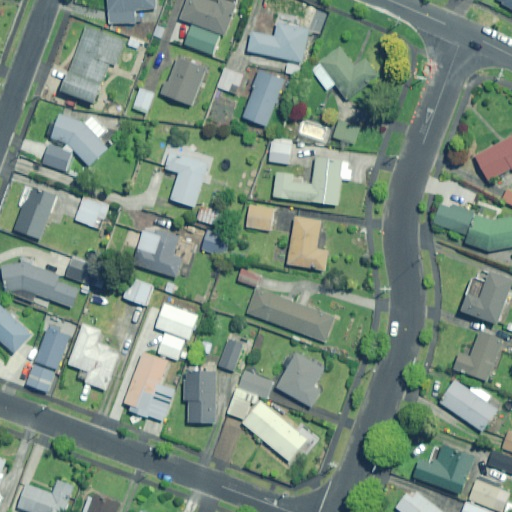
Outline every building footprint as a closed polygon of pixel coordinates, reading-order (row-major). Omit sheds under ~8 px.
[(155,11),(154,0),(107,0),(109,26),(135,24),(135,12),(155,11)] [(219,1),(217,5),(202,0),(189,0),(182,21),(193,25),(185,46),(213,56),(221,35),(225,37),(237,8),(232,6),(219,1)] [(249,52),(287,61),(284,74),(299,77),(303,54),(308,31),(275,24),(278,10),(259,6),(249,52)] [(166,30),(157,26),(153,38),(162,41),(166,30)] [(126,43),(86,28),(62,92),(95,105),(110,65),(116,68),(126,43)] [(182,49),(187,37),(177,33),(173,45),(182,49)] [(355,68),(339,48),(311,71),(327,92),(335,86),(348,101),(378,76),(365,60),(355,68)] [(207,71),(178,59),(163,95),(192,107),(207,71)] [(243,77),(224,70),(217,89),(236,96),(243,77)] [(284,82),(262,73),(244,119),(266,128),(284,82)] [(154,95),(140,90),(133,110),(147,115),(154,95)] [(234,107),(215,99),(206,121),(225,128),(234,107)] [(108,150),(92,128),(60,116),(51,138),(66,144),(89,168),(96,161),(108,150)] [(359,129),(339,122),(334,139),(353,146),(359,129)] [(511,138),(476,157),(489,182),(511,170),(511,138)] [(292,142),(272,139),(268,163),(288,166),(292,142)] [(161,147),(155,165),(181,173),(171,201),(194,209),(211,159),(198,155),(197,159),(170,149),(161,147)] [(351,163),(316,158),(312,186),(301,185),(303,178),(277,174),(273,198),(338,207),(341,181),(349,182),(351,163)] [(57,197),(31,187),(15,231),(41,241),(57,197)] [(511,190),(509,189),(502,202),(511,207),(511,190)] [(108,207),(84,198),(75,221),(99,230),(108,207)] [(511,218),(492,221),(441,203),(434,224),(468,237),(465,244),(489,253),(511,248),(511,218)] [(274,210),(250,206),(246,228),(270,233),(274,210)] [(225,215),(200,208),(196,221),(222,229),(225,215)] [(321,223),(295,218),(287,265),(325,272),(328,253),(316,251),(321,223)] [(200,232),(197,241),(203,244),(201,250),(223,259),(231,238),(209,230),(207,235),(200,232)] [(180,237),(161,232),(159,237),(143,233),(133,266),(177,279),(183,260),(174,257),(180,237)] [(272,252),(270,262),(284,265),(286,256),(272,252)] [(91,270),(73,263),(67,278),(85,285),(91,270)] [(24,264),(2,268),(6,294),(46,309),(49,300),(73,309),(80,291),(57,282),(59,277),(24,264)] [(260,276),(242,271),(238,283),(256,288),(260,276)] [(511,288),(511,281),(491,274),(482,300),(470,296),(463,314),(499,326),(511,288)] [(153,288),(131,280),(124,299),(145,307),(153,288)] [(162,280),(158,290),(172,295),(175,285),(162,280)] [(335,318),(257,290),(248,315),(326,344),(335,318)] [(32,336),(0,306),(0,341),(15,355),(32,336)] [(72,332),(50,324),(26,386),(49,394),(72,332)] [(101,332),(83,325),(68,366),(89,373),(85,384),(106,391),(120,353),(96,344),(101,332)] [(503,341),(480,333),(471,357),(460,352),(453,370),(488,383),(503,341)] [(237,364),(241,366),(248,348),(252,350),(256,341),(246,337),(242,345),(229,340),(218,367),(233,373),(237,364)] [(511,357),(511,340),(507,339),(501,353),(511,357)] [(291,351),(283,365),(288,369),(277,389),(312,409),(321,392),(315,388),(325,371),(304,359),(291,351)] [(169,363),(143,354),(125,404),(132,407),(130,412),(163,425),(175,392),(160,386),(169,363)] [(197,372),(197,367),(188,367),(188,372),(186,372),(185,402),(188,402),(188,424),(216,425),(216,372),(197,372)] [(246,373),(239,389),(266,401),(273,385),(246,373)] [(470,392),(457,383),(442,405),(483,433),(498,411),(487,404),(491,398),(474,386),(470,392)] [(243,422),(251,405),(254,407),(258,398),(238,390),(228,416),(243,422)] [(305,439),(260,402),(242,424),(290,463),(305,443),(311,448),(319,439),(310,433),(305,439)] [(511,431),(509,431),(502,449),(511,453),(511,431)] [(412,478),(461,496),(468,480),(475,459),(439,445),(432,465),(419,460),(412,478)] [(488,465),(511,475),(511,455),(495,449),(488,465)] [(57,479),(51,495),(27,486),(19,509),(26,511),(67,511),(78,487),(57,479)] [(502,511),(509,495),(476,482),(469,500),(497,511),(502,511)] [(440,511),(417,494),(413,499),(408,495),(397,509),(400,511),(440,511)] [(118,511),(120,507),(96,497),(95,498),(86,495),(78,511),(118,511)]
